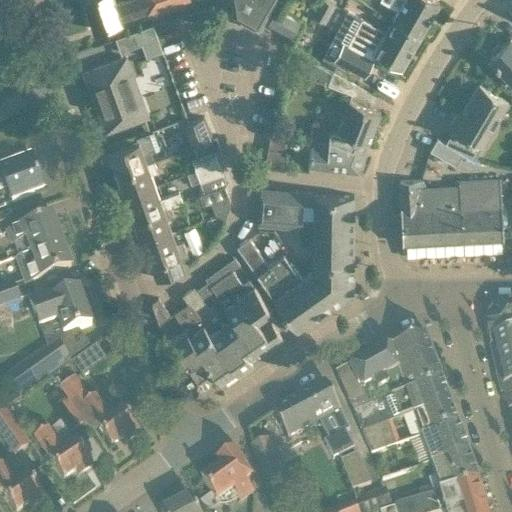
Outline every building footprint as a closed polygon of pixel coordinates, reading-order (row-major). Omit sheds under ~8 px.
[(89,13),(94,29),(109,24),(110,29),(121,25),(119,21),(121,20),(120,20),(115,4),(113,0),(84,0),(85,3),(82,5),(85,14),(89,13)] [(127,0),(115,4),(120,20),(148,11),(148,12),(183,0),(127,0)] [(273,0),(229,0),(232,14),(258,29),(273,0)] [(320,0),(312,16),(325,23),(334,5),(323,0),(320,0)] [(398,9),(392,19),(420,35),(439,2),(434,0),(392,0),(390,5),(398,9)] [(275,9),(268,23),(292,35),(299,21),(275,9)] [(343,41),(334,58),(364,74),(375,53),(401,68),(420,35),(392,19),(386,30),(362,17),(348,44),(343,41)] [(137,30),(142,43),(158,37),(153,25),(137,30)] [(489,56),(511,81),(511,39),(510,37),(489,56)] [(148,116),(126,56),(84,71),(105,131),(124,124),(148,116)] [(331,73),(327,84),(352,94),(356,83),(333,69),(331,73)] [(449,126),(466,137),(482,146),(508,101),(479,83),(461,114),(457,112),(449,126)] [(328,131),(328,132),(328,136),(360,149),(363,140),(368,142),(380,110),(348,98),(337,128),(333,127),(332,127),(330,128),(329,129),(328,131)] [(204,116),(184,123),(192,146),(212,138),(204,116)] [(267,149),(265,162),(265,164),(266,165),(266,166),(267,167),(268,168),(270,168),(271,169),(281,170),(282,170),(283,169),(284,169),(285,168),(286,167),(287,166),(287,164),(287,163),(287,162),(284,152),(291,133),(270,131),(267,149)] [(328,136),(328,143),(311,141),(309,166),(358,171),(366,151),(360,149),(328,136)] [(112,161),(117,174),(154,160),(150,150),(143,153),(139,140),(101,153),(105,164),(112,161)] [(191,172),(219,161),(215,150),(191,158),(196,170),(191,172)] [(0,170),(0,190),(5,188),(11,205),(42,193),(30,160),(0,170)] [(154,160),(117,174),(122,186),(114,189),(117,199),(155,186),(151,173),(157,171),(154,160)] [(219,161),(191,172),(195,181),(199,179),(200,182),(203,181),(207,191),(227,183),(224,173),(219,161)] [(421,179),(399,180),(402,243),(503,237),(501,202),(500,175),(457,177),(458,183),(421,185),(421,179)] [(227,183),(207,191),(216,214),(229,209),(229,197),(225,185),(227,184),(227,183)] [(155,186),(117,199),(121,209),(129,206),(133,219),(170,206),(170,205),(182,200),(178,191),(160,198),(155,186)] [(260,188),(257,224),(268,225),(301,226),(301,225),(313,226),(313,259),(333,260),(333,251),(345,251),(345,219),(353,219),(353,194),(314,193),(304,193),(304,191),(260,188)] [(170,206),(133,219),(138,232),(130,234),(134,244),(171,231),(167,218),(174,216),(170,206)] [(33,226),(6,235),(10,246),(13,245),(18,260),(61,244),(51,219),(33,226)] [(171,231),(134,244),(137,254),(145,251),(150,264),(152,264),(157,277),(184,267),(190,263),(183,241),(176,243),(171,231)] [(268,263),(249,237),(237,245),(296,330),(324,310),(319,304),(344,286),(333,270),(333,260),(313,259),(313,268),(302,277),(283,252),(268,263)] [(18,260),(16,261),(21,275),(25,287),(55,276),(70,270),(61,244),(18,260)] [(286,330),(249,277),(242,282),(232,269),(239,264),(234,257),(205,278),(207,281),(195,289),(193,286),(182,294),(187,302),(173,312),(185,329),(170,340),(182,356),(174,361),(184,376),(182,378),(194,394),(211,383),(209,381),(217,375),(220,379),(235,369),(237,372),(252,361),(249,356),(286,330)] [(13,288),(0,292),(0,309),(18,303),(13,288)] [(48,295),(28,302),(33,317),(38,330),(45,350),(55,344),(62,338),(62,337),(72,334),(91,327),(78,291),(59,298),(50,301),(48,295)] [(500,397),(504,396),(511,393),(511,302),(505,303),(498,303),(484,324),(497,381),(500,397)] [(424,335),(388,348),(397,371),(405,394),(440,380),(432,357),(424,335)] [(45,350),(21,367),(35,386),(68,363),(55,344),(45,350)] [(337,379),(345,397),(355,420),(368,413),(366,408),(405,394),(397,371),(388,348),(349,370),(350,373),(337,379)] [(71,366),(81,379),(104,363),(94,349),(71,366)] [(368,413),(355,420),(362,436),(388,427),(391,425),(403,421),(413,417),(449,403),(440,380),(405,394),(366,408),(368,413)] [(324,384),(271,412),(280,430),(286,441),(319,423),(326,437),(328,442),(345,433),(349,431),(346,427),(339,413),(339,412),(333,401),(324,384)] [(81,406),(77,400),(70,404),(89,432),(96,428),(110,448),(121,440),(125,445),(139,435),(121,410),(109,419),(94,397),(81,406)] [(458,427),(449,403),(413,417),(421,440),(458,427)] [(67,404),(56,411),(72,434),(83,426),(67,404)] [(11,423),(0,429),(0,436),(14,457),(28,448),(11,423)] [(388,427),(362,436),(371,457),(396,448),(388,427)] [(458,427),(421,440),(427,455),(378,472),(381,481),(430,465),(431,466),(468,453),(458,427)] [(49,461),(51,464),(63,481),(74,473),(78,478),(92,468),(75,442),(62,451),(46,430),(33,439),(48,462),(49,461)] [(249,446),(255,463),(268,498),(288,491),(270,439),(249,446)] [(201,482),(212,499),(216,503),(232,492),(240,503),(252,494),(245,483),(244,467),(233,451),(216,462),(220,468),(201,482)] [(468,453),(431,466),(440,493),(475,481),(478,480),(468,453)] [(338,461),(351,493),(371,486),(360,460),(358,462),(355,455),(338,461)] [(1,465),(0,465),(0,492),(14,511),(17,511),(27,506),(31,511),(45,501),(27,475),(14,484),(1,465)] [(421,499),(394,508),(395,511),(445,511),(446,511),(485,511),(475,481),(440,493),(433,495),(421,499)] [(431,489),(419,493),(421,499),(433,495),(431,489)] [(384,490),(357,499),(360,511),(378,511),(390,508),(384,490)] [(165,511),(194,511),(187,500),(165,511)] [(357,511),(354,502),(326,511),(357,511)]
